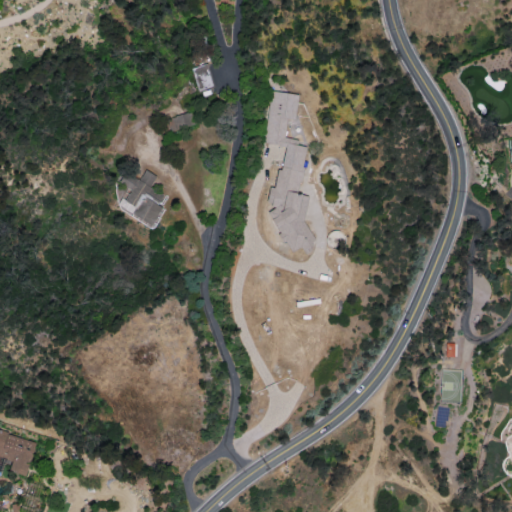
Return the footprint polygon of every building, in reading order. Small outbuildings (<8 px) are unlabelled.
[(197,91),(213,86),(206,63),(191,68),(197,91)] [(282,146),(276,188),(268,186),(265,206),(276,207),(272,238),(288,240),(287,248),(304,251),(312,196),(298,194),(305,146),(297,145),(298,139),(284,137),(286,118),(294,119),(297,94),(270,90),(263,143),(282,146)] [(190,111),(170,118),(175,130),(194,123),(190,111)] [(150,227),(161,206),(157,204),(162,194),(149,187),(155,175),(144,169),(138,180),(128,174),(121,185),(126,188),(117,205),(126,210),(128,205),(133,208),(129,215),(150,227)] [(35,438),(0,429),(0,456),(11,459),(8,471),(26,475),(35,438)]
